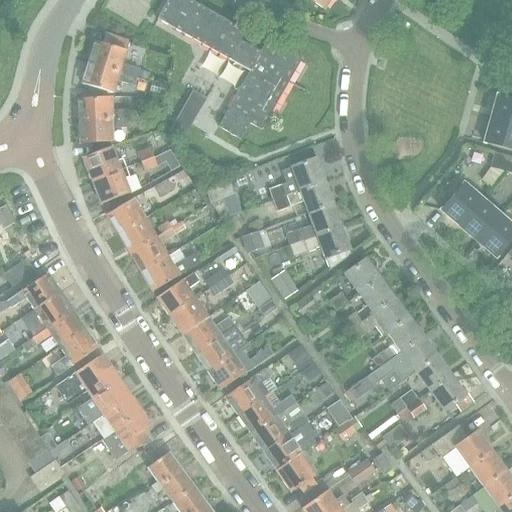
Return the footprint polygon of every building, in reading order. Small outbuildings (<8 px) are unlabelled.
[(262,128),(302,57),(268,38),(260,51),(239,39),(243,32),(237,29),(239,25),(236,22),(234,25),(190,0),(173,0),(168,9),(164,6),(157,19),(228,59),(229,59),(253,72),(221,127),(244,140),(253,123),(262,128)] [(311,0),(324,9),(330,0),(311,0)] [(93,56),(91,63),(136,77),(138,69),(121,64),(128,40),(105,33),(102,43),(94,41),(90,55),(93,56)] [(136,77),(91,63),(89,69),(86,68),(81,84),(111,93),(116,79),(134,85),(136,77)] [(183,137),(206,97),(192,89),(169,129),(183,137)] [(511,98),(496,94),(490,118),(511,124),(511,98)] [(82,114),(83,121),(128,118),(129,118),(128,110),(110,111),(110,97),(78,98),(79,114),(82,114)] [(128,118),(83,121),(83,127),(79,127),(80,143),(112,142),(111,128),(129,126),(129,118),(128,118)] [(511,124),(490,118),(483,142),(511,149),(511,124)] [(81,159),(90,182),(125,168),(121,159),(116,161),(110,147),(81,159)] [(148,148),(136,153),(140,163),(152,158),(148,148)] [(509,156),(494,152),(489,167),(505,172),(509,156)] [(152,158),(140,163),(143,171),(155,166),(152,158)] [(286,184),(269,190),(273,200),(299,191),(323,182),(324,182),(316,158),(290,167),(281,170),(286,184)] [(125,168),(90,182),(99,205),(139,188),(133,173),(128,175),(125,168)] [(230,181),(205,190),(210,203),(234,194),(230,181)] [(299,191),(273,200),(277,211),(303,202),(307,213),(331,204),(332,204),(324,182),(323,182),(299,191)] [(440,209),(459,226),(482,199),(463,183),(440,209)] [(106,214),(118,234),(144,218),(132,199),(106,214)] [(482,199),(459,226),(477,241),(500,214),(482,199)] [(311,224),(277,237),(281,248),(289,245),(302,240),(315,235),(340,226),(332,204),(331,204),(307,213),(311,224)] [(511,224),(500,214),(477,241),(496,257),(511,238),(511,224)] [(144,218),(118,234),(129,253),(155,237),(144,218)] [(157,227),(161,234),(181,222),(180,221),(170,227),(167,221),(157,227)] [(181,222),(161,234),(155,237),(129,253),(140,272),(166,256),(159,244),(184,228),(181,222)] [(315,235),(302,240),(307,252),(320,247),(324,258),(328,270),(351,254),(349,249),(340,226),(315,235)] [(302,240),(289,245),(293,256),(307,252),(302,240)] [(181,248),(166,256),(140,272),(152,291),(199,263),(193,253),(186,257),(181,248)] [(12,287),(35,271),(26,258),(3,274),(12,287)] [(344,274),(358,294),(380,278),(365,258),(344,274)] [(203,281),(209,289),(228,276),(222,268),(203,281)] [(156,298),(169,316),(194,299),(187,288),(198,281),(193,272),(181,280),(156,298)] [(47,274),(21,291),(7,301),(11,307),(25,297),(34,310),(60,293),(47,274)] [(228,276),(209,289),(214,296),(233,283),(228,276)] [(380,278),(358,294),(372,313),(394,298),(380,278)] [(245,291),(258,309),(271,299),(259,281),(245,291)] [(17,338),(22,346),(72,311),(60,293),(34,310),(42,321),(17,338)] [(340,293),(329,301),(336,311),(347,302),(340,293)] [(361,321),(350,329),(357,340),(380,323),(386,332),(408,317),(394,298),(372,313),(373,313),(361,322),(361,321)] [(194,299),(169,316),(181,334),(207,317),(194,299)] [(72,311),(22,346),(26,352),(51,335),(59,346),(85,329),(72,311)] [(343,320),(350,329),(361,321),(354,312),(343,320)] [(207,317),(181,334),(195,353),(219,336),(220,335),(234,326),(227,317),(214,326),(207,317)] [(371,359),(378,369),(422,337),(408,317),(386,332),(395,344),(384,353),(383,351),(371,359)] [(85,329),(59,346),(66,356),(51,366),(57,375),(97,347),(85,329)] [(219,336),(195,353),(207,372),(232,353),(220,335),(219,336)] [(415,371),(436,356),(422,337),(378,369),(369,376),(376,386),(395,371),(402,381),(415,371)] [(293,350),(300,360),(308,355),(301,344),(293,350)] [(232,353),(207,372),(220,390),(272,353),(267,347),(241,365),(232,353)] [(76,408),(76,409),(119,380),(101,353),(54,386),(66,404),(86,390),(91,398),(76,408)] [(436,356),(415,371),(428,390),(450,375),(436,356)] [(300,371),(307,381),(320,373),(312,362),(300,371)] [(238,416),(262,398),(263,397),(254,385),(268,375),(264,369),(224,396),(238,416)] [(7,382),(20,401),(32,393),(19,373),(7,382)] [(450,375),(428,390),(443,410),(464,395),(450,375)] [(119,380),(76,409),(87,424),(94,420),(94,421),(131,396),(119,380)] [(325,382),(317,388),(324,398),(332,392),(325,382)] [(397,413),(407,406),(418,398),(411,388),(390,403),(397,413)] [(7,390),(0,394),(0,408),(14,399),(7,390)] [(262,398),(238,416),(250,434),(276,416),(285,410),(284,409),(295,402),(290,394),(280,401),(273,391),(263,397),(262,398)] [(131,396),(94,421),(100,429),(109,423),(114,431),(101,440),(102,440),(115,431),(142,412),(131,396)] [(418,398),(407,406),(414,416),(425,407),(418,398)] [(14,399),(0,408),(0,422),(1,424),(21,410),(14,399)] [(21,410),(1,424),(7,433),(27,419),(21,410)] [(276,416),(250,434),(262,451),(308,420),(302,411),(291,419),(285,410),(276,416)] [(115,431),(102,440),(116,460),(128,451),(150,441),(143,430),(150,425),(142,412),(115,431)] [(27,419),(7,433),(14,443),(34,429),(27,419)] [(308,420),(262,451),(275,470),(305,450),(305,449),(315,442),(310,436),(316,432),(308,420)] [(355,430),(348,420),(335,429),(342,439),(355,430)] [(390,449),(407,436),(399,425),(382,437),(390,449)] [(439,455),(442,459),(456,477),(469,468),(492,451),(477,431),(467,438),(458,426),(421,453),(429,463),(439,455)] [(34,429),(14,443),(21,453),(41,439),(38,435),(34,429)] [(45,430),(38,435),(41,439),(48,450),(49,451),(56,447),(45,430)] [(41,439),(21,453),(28,463),(48,450),(41,439)] [(66,440),(56,447),(49,451),(54,459),(71,447),(66,440)] [(48,450),(28,463),(34,473),(55,459),(54,459),(49,451),(48,450)] [(169,450),(140,471),(154,489),(182,469),(169,450)] [(305,450),(275,470),(290,491),(298,486),(302,492),(315,483),(311,477),(313,475),(305,464),(312,459),(305,450)] [(492,451),(469,468),(484,488),(506,471),(492,451)] [(383,475),(392,468),(381,454),(373,460),(383,475)] [(55,459),(34,473),(29,476),(40,492),(65,475),(55,459)] [(346,473),(355,485),(375,471),(366,459),(346,473)] [(182,469),(154,489),(166,507),(195,487),(182,469)] [(472,496),(459,506),(464,511),(477,502),(484,511),(490,511),(511,496),(511,478),(506,471),(484,488),(472,496)] [(445,486),(450,493),(461,485),(456,478),(445,486)] [(195,487),(166,507),(169,511),(197,511),(208,505),(195,487)] [(59,496),(66,506),(74,500),(67,490),(59,496)] [(301,509),(302,511),(335,511),(339,510),(348,504),(342,495),(333,501),(326,491),(301,509)] [(350,499),(357,510),(368,502),(361,492),(350,499)] [(511,511),(511,496),(490,511),(511,511)] [(74,500),(66,506),(69,511),(77,511),(81,510),(74,500)]
